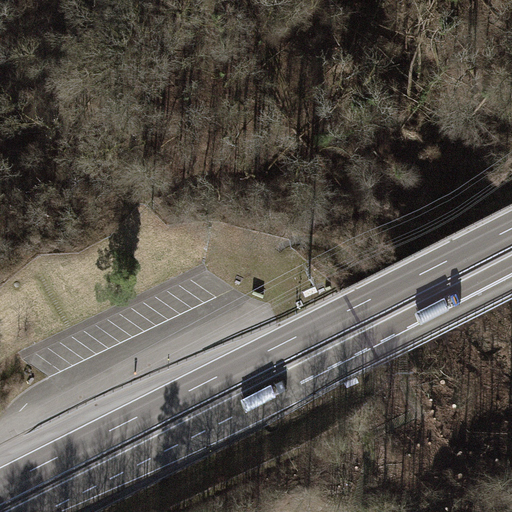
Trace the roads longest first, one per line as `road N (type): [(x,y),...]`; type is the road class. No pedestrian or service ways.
road 1 (trunk): [(511,229),(0,487)]
road 2 (trunk): [(27,511),(454,295)]
